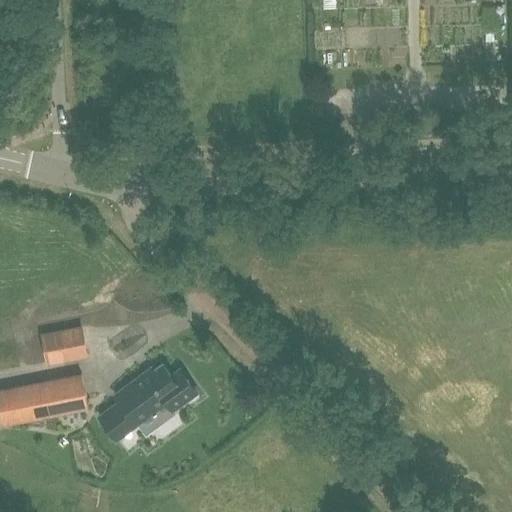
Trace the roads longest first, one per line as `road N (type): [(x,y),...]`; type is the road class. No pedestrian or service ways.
road 1 (residential): [(407,511),(135,226),(123,187)]
road 2 (unclassified): [(123,187),(511,161)]
road 3 (unclassified): [(59,173),(54,0)]
